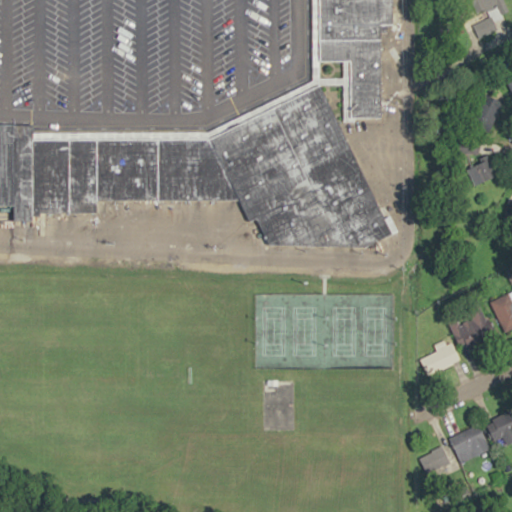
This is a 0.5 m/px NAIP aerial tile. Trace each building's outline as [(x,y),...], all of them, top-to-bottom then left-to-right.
[(320,0),(321,59),(352,60),(352,116),(381,116),(382,22),(395,23),(395,0),(320,0)] [(473,0),(486,33),(492,31),(490,24),(502,20),(499,12),(507,9),(503,0),(473,0)] [(0,123),(34,124),(34,138),(212,138),(321,83),(393,234),(367,248),(271,244),(258,217),(251,220),(240,199),(98,198),(97,211),(33,211),(33,218),(13,218),(13,205),(0,204),(0,123)] [(489,126),(505,102),(495,96),(479,119),(489,126)] [(476,185),(496,177),(486,152),(466,160),(476,185)] [(448,320),(461,350),(496,335),(484,308),(463,317),(461,314),(448,320)] [(421,360),(430,375),(460,358),(451,342),(421,360)] [(491,442),(511,441),(511,415),(490,416),(491,442)] [(462,463),(490,448),(477,423),(449,439),(462,463)] [(449,461),(441,446),(420,457),(427,472),(449,461)]
